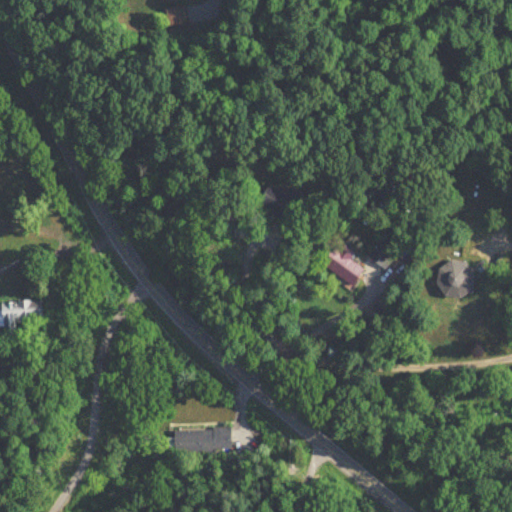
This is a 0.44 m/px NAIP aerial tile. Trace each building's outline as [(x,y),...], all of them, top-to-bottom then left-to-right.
[(165,26),(187,25),(186,7),(165,8),(165,26)] [(269,182),(254,205),(282,223),(296,200),(269,182)] [(233,230),(242,219),(229,208),(219,219),(233,230)] [(384,271),(403,244),(384,230),(365,257),(384,271)] [(348,260),(353,254),(337,242),(320,265),(350,287),(362,270),(348,260)] [(464,301),(470,265),(442,260),(436,296),(464,301)] [(0,302),(0,335),(15,336),(15,319),(41,320),(41,303),(0,302)] [(229,429),(173,430),(173,453),(230,452),(229,429)]
